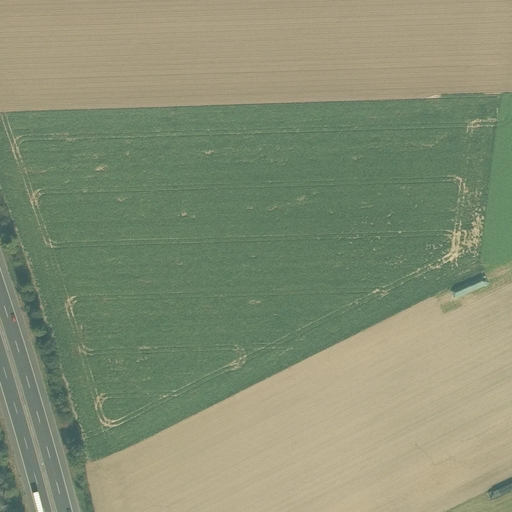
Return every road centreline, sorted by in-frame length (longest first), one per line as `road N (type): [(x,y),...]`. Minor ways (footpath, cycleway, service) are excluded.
road 1 (motorway): [(63,511),(0,294)]
road 2 (motorway): [(0,355),(43,511)]
